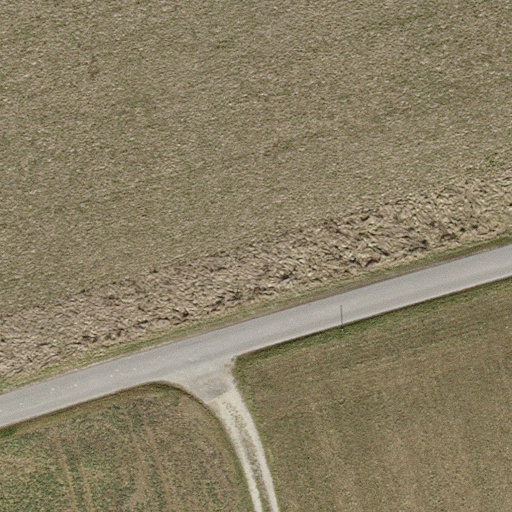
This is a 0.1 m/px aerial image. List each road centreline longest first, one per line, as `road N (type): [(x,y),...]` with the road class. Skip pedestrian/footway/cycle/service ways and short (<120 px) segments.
road 1 (track): [(511,258),(0,415)]
road 2 (track): [(203,352),(255,465),(267,511)]
